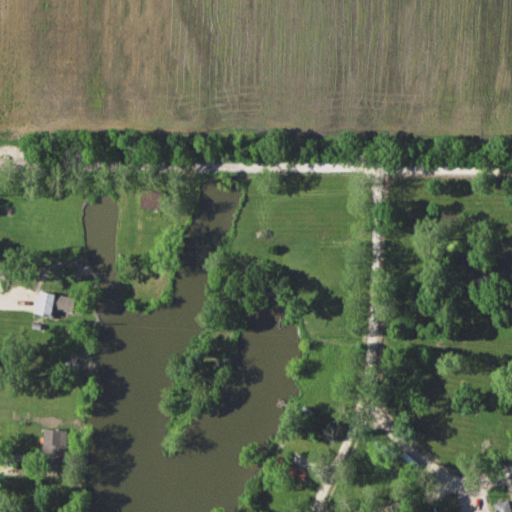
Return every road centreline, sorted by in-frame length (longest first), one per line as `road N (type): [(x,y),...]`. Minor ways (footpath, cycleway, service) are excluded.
road 1 (residential): [(511,170),(0,167)]
road 2 (residential): [(319,511),(369,379),(378,169)]
road 3 (residential): [(377,247),(229,246)]
road 4 (residential): [(511,473),(391,511)]
